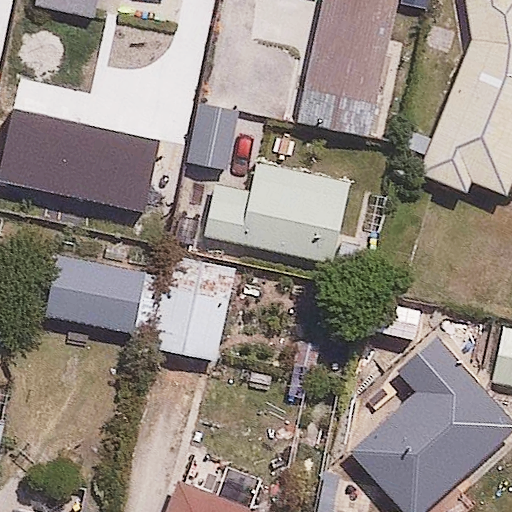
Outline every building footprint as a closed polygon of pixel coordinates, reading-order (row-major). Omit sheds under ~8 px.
[(35,0),(35,4),(99,17),(102,0),(35,0)] [(380,134),(402,0),(323,0),(304,122),(380,134)] [(511,0),(465,0),(470,37),(414,166),(469,190),(477,173),(511,188),(511,187),(511,0)] [(228,167),(240,109),(187,98),(175,156),(228,167)] [(235,181),(208,176),(198,230),(353,259),(368,178),(240,154),(235,181)] [(218,356),(236,262),(179,251),(174,274),(56,252),(42,322),(218,356)] [(511,321),(505,321),(498,379),(511,380),(511,321)] [(417,511),(511,435),(511,419),(440,331),(396,367),(420,398),(354,452),(402,511),(417,511)] [(270,511),(271,511),(187,479),(174,511),(270,511)]
